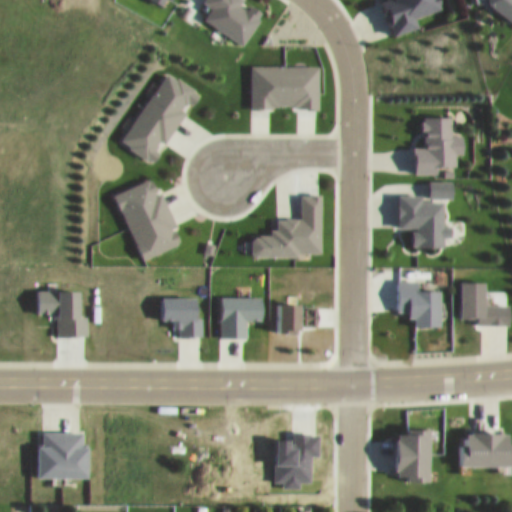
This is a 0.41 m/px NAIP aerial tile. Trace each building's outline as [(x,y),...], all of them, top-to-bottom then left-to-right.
[(238,0),(240,1),(241,0),(245,2),(246,0),(252,0),(259,5),(255,10),(257,11),(239,36),(202,10),(208,0),(238,0)] [(249,56),(317,55),(317,99),(249,99),(249,56)] [(121,128),(167,63),(198,85),(153,150),(121,128)] [(112,185),(149,166),(181,231),(144,250),(112,185)] [(276,209),(285,209),(285,207),(299,207),(299,184),(321,184),(320,242),(301,242),(301,246),(251,245),(251,225),(259,225),(259,224),(269,224),(269,217),(276,218),(276,209)]
